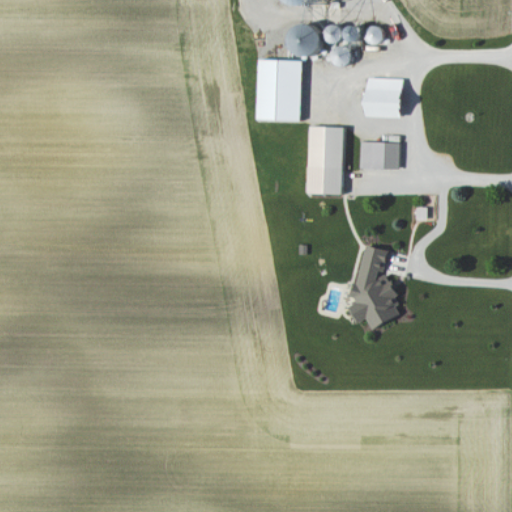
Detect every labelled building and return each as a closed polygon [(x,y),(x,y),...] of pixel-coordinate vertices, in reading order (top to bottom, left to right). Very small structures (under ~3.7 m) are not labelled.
[(294,45),(294,55),(322,54),(321,24),(288,25),(288,45),(294,45)] [(303,59),(259,58),(257,118),(301,119),(303,59)] [(401,117),(403,78),(367,77),(365,115),(401,117)] [(343,193),(345,126),(310,125),(308,192),(343,193)] [(399,168),(400,142),(362,141),(361,167),(399,168)] [(388,249),(365,244),(354,296),(357,302),(349,306),(358,323),(367,318),(372,328),(401,313),(397,305),(399,296),(384,267),(388,249)]
